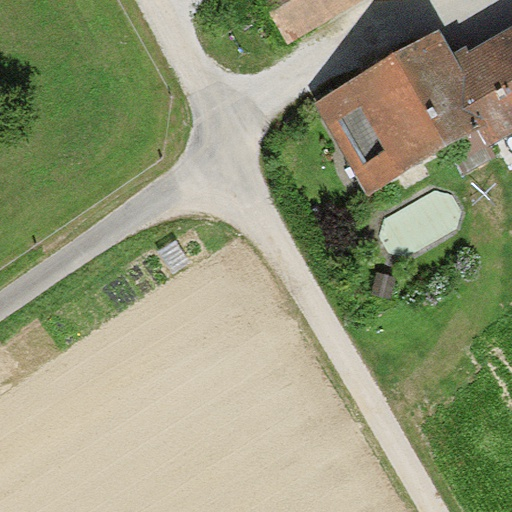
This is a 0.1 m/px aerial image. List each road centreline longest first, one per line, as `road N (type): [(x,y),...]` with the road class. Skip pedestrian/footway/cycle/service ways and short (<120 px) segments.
road 1 (unclassified): [(433,511),(228,146),(0,301)]
road 2 (track): [(228,146),(156,0)]
